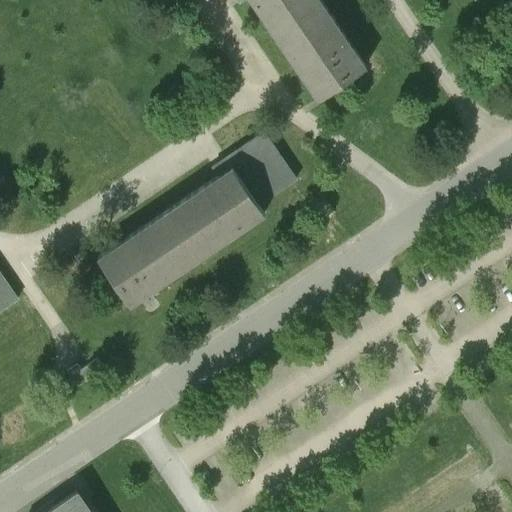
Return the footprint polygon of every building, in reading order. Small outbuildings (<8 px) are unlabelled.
[(364,67),(319,0),(250,0),(317,99),(364,67)] [(257,205),(294,180),(262,133),(225,158),(231,167),(97,258),(129,305),(263,215),(257,205)] [(0,313),(19,301),(0,272),(0,313)] [(64,372),(74,388),(101,370),(94,361),(78,372),(74,365),(64,372)] [(89,511),(77,494),(50,511),(89,511)]
